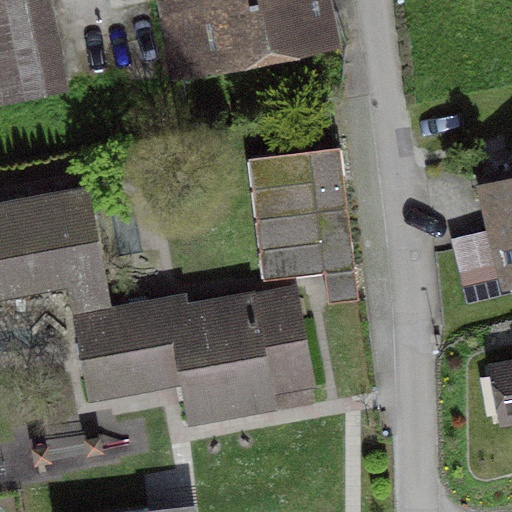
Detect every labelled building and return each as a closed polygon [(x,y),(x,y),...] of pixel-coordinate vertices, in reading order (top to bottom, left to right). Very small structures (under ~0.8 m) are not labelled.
[(45,0),(0,0),(0,109),(64,98),(45,0)] [(188,0),(202,59),(315,33),(307,0),(188,0)] [(340,154),(248,166),(265,285),(356,273),(340,154)] [(89,179),(0,196),(0,305),(110,285),(89,179)] [(511,183),(474,194),(498,286),(511,282),(511,183)] [(190,415),(308,395),(292,300),(182,319),(179,304),(86,324),(100,393),(183,376),(190,415)] [(511,424),(511,359),(488,363),(498,427),(511,424)] [(195,511),(193,496),(66,511),(195,511)]
